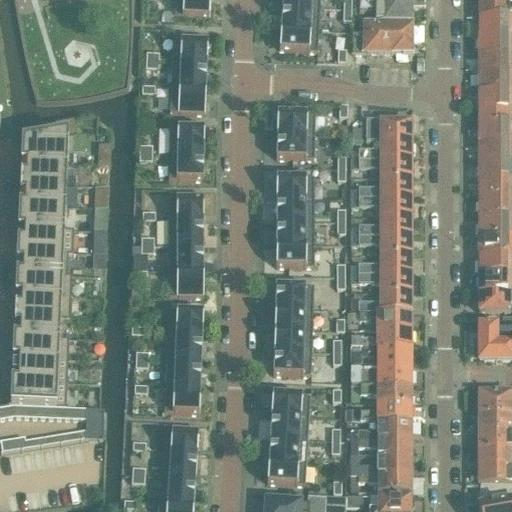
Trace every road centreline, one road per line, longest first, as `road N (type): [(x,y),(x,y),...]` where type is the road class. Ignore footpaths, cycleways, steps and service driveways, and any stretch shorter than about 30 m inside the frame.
road 1 (residential): [(231,511),(242,88)]
road 2 (residential): [(444,375),(443,95)]
road 3 (residential): [(443,95),(242,88)]
road 4 (residential): [(444,511),(444,375)]
